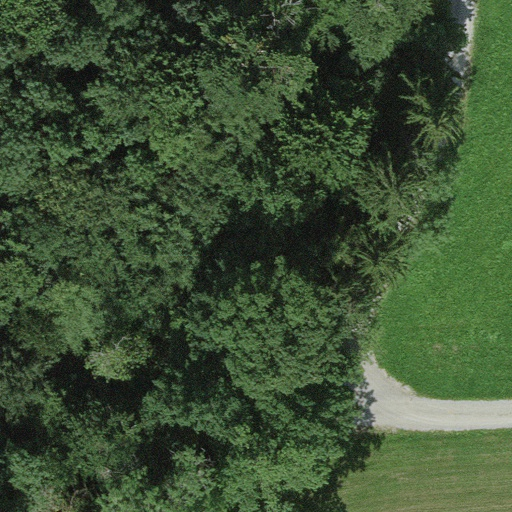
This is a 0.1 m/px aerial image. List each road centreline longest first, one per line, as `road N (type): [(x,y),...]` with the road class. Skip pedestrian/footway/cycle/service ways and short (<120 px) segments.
road 1 (track): [(465,0),(451,80),(300,359),(169,511)]
road 2 (track): [(300,359),(386,404),(457,417),(511,413)]
